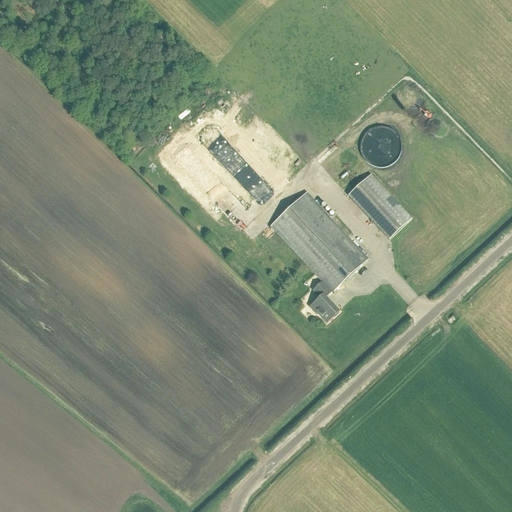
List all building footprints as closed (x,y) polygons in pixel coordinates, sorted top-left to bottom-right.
[(197,119),(183,126),(187,133),(201,126),(197,119)] [(229,132),(235,127),(230,120),(223,125),(229,132)] [(197,140),(225,170),(237,159),(208,129),(197,140)] [(204,194),(216,184),(202,168),(190,179),(204,194)] [(349,197),(390,241),(412,220),(371,176),(349,197)] [(323,282),(333,293),(368,261),(306,195),(271,227),(323,282)] [(326,298),(333,293),(323,282),(313,292),(320,299),(310,309),(316,315),(318,314),(327,325),(340,313),(326,298)]
